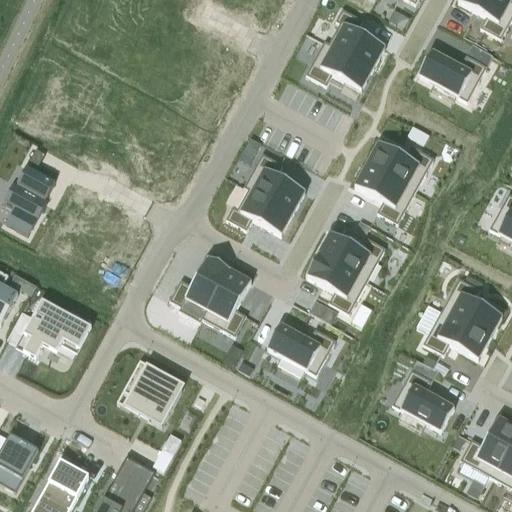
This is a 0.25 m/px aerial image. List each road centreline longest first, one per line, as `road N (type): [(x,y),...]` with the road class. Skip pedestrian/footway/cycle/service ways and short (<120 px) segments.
road 1 (residential): [(459,511),(123,325)]
road 2 (residential): [(337,185),(282,280),(182,225)]
road 3 (residential): [(182,225),(275,58)]
